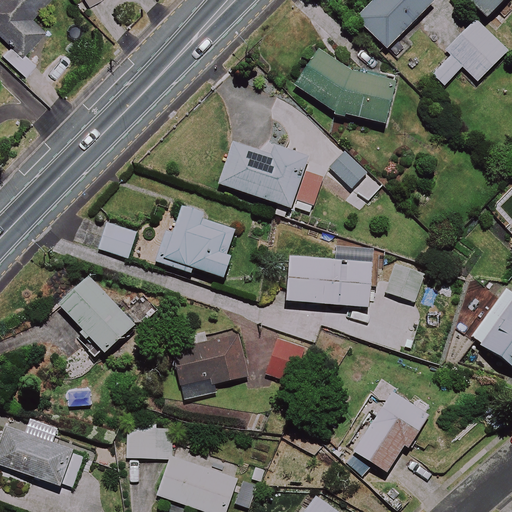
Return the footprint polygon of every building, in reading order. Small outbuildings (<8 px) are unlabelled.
[(0,0),(0,36),(12,48),(2,58),(23,78),(34,67),(22,55),(44,32),(30,19),(47,0),(0,0)] [(434,5),(428,0),(376,0),(355,21),(386,53),(434,5)] [(466,0),(485,19),(504,0),(466,0)] [(506,54),(475,23),(446,52),(450,56),(431,76),(443,88),(462,69),(477,84),(506,54)] [(353,77),(318,53),(295,87),(336,120),(383,128),(392,90),(353,77)] [(219,187),(311,218),(323,182),(301,174),(306,159),(264,145),(262,150),(234,141),(219,187)] [(365,175),(345,155),(329,172),(349,191),(365,175)] [(353,193),(367,205),(380,190),(367,178),(353,193)] [(204,217),(182,209),(174,235),(167,232),(156,264),(190,276),(192,270),(223,281),(230,259),(226,258),(234,233),(202,222),(204,217)] [(137,235),(108,224),(98,251),(128,261),(137,235)] [(371,265),(289,258),(285,303),(367,310),(371,265)] [(425,273),(397,263),(386,294),(414,304),(425,273)] [(134,328),(88,279),(59,306),(105,356),(134,328)] [(458,287),(435,281),(425,320),(448,327),(458,287)] [(511,305),(481,348),(511,371),(511,305)] [(214,338),(207,339),(205,333),(176,339),(179,352),(173,353),(183,402),(215,396),(213,386),(246,379),(236,333),(214,338)] [(304,350),(278,340),(264,374),(291,385),(304,350)] [(428,417),(378,385),(363,409),(375,417),(352,454),(386,475),(403,447),(407,449),(428,417)] [(168,462),(155,495),(200,511),(228,511),(244,469),(178,447),(175,430),(126,429),(125,460),(168,462)] [(84,457),(7,430),(0,447),(0,467),(71,493),(84,457)] [(334,511),(315,498),(304,511),(334,511)]
